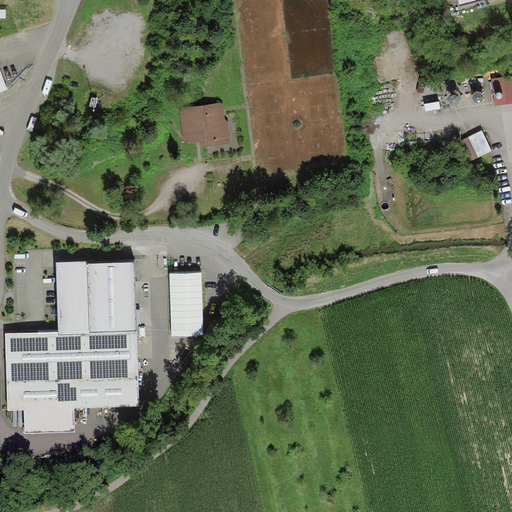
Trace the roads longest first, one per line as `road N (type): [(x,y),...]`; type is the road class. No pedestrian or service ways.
road 1 (unclassified): [(498,271),(436,269),(288,304),(229,254),(185,234),(57,228),(2,196)]
road 2 (track): [(54,511),(110,487),(178,433),(244,345),(288,304)]
